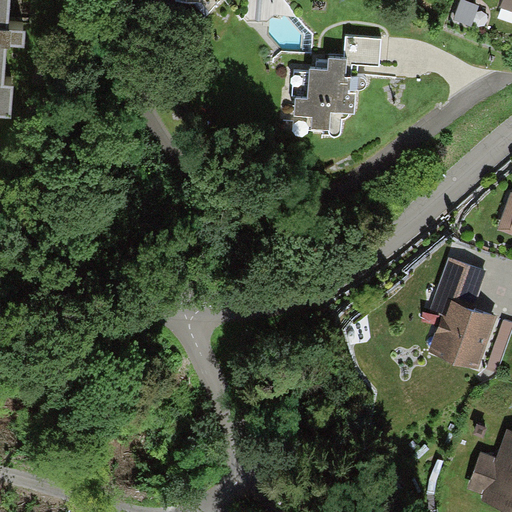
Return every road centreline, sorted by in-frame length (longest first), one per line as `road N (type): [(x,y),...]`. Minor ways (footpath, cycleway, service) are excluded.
road 1 (residential): [(186,306),(274,305),(356,271),(511,131)]
road 2 (residential): [(210,511),(241,476),(244,456),(190,334),(186,306)]
road 3 (residential): [(0,261),(186,306)]
